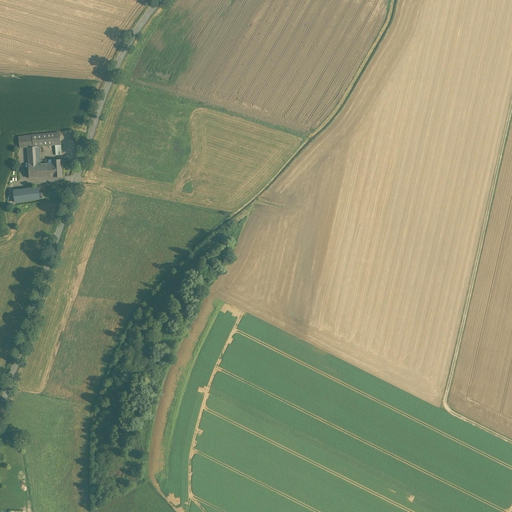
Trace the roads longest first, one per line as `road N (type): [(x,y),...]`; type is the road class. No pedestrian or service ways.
road 1 (secondary): [(0,414),(110,79),(161,0)]
road 2 (track): [(511,108),(445,402),(511,441)]
